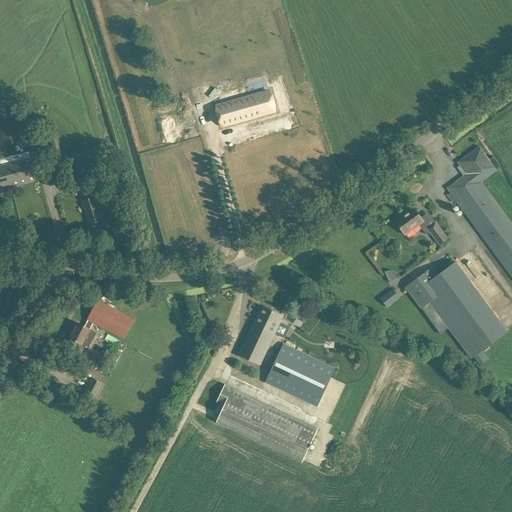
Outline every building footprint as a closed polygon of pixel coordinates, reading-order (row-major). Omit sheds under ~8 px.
[(214,87),(206,89),(185,0),(153,0),(178,103),(256,85),(252,68),(211,77),(214,87)] [(199,0),(213,59),(243,52),(230,0),(199,0)] [(228,103),(217,107),(222,125),(234,122),(275,110),(270,91),(228,103)] [(11,106),(0,108),(0,125),(5,145),(20,141),(11,106)] [(500,165),(500,164),(494,156),(489,160),(479,146),(458,162),(467,174),(448,188),(451,192),(448,195),(453,202),(456,200),(511,274),(511,225),(481,183),(497,170),(496,169),(500,165)] [(176,165),(196,160),(192,148),(173,153),(176,165)] [(24,152),(3,158),(11,186),(38,179),(35,169),(32,158),(27,159),(24,152)] [(0,166),(0,188),(7,187),(11,186),(3,158),(0,158),(0,161),(1,166),(0,166)] [(194,210),(209,206),(200,174),(185,179),(188,189),(183,191),(186,201),(191,200),(194,210)] [(103,220),(96,197),(82,201),(89,224),(103,220)] [(424,221),(421,217),(415,209),(406,216),(404,214),(395,221),(401,229),(405,235),(419,224),(427,234),(430,232),(440,244),(448,238),(436,222),(428,228),(424,221)] [(178,225),(166,228),(173,253),(185,249),(178,225)] [(508,331),(454,258),(448,262),(450,264),(438,273),(433,266),(405,286),(441,334),(448,328),(471,359),(474,356),(481,365),(488,359),(482,351),(508,331)] [(387,280),(399,279),(397,269),(386,271),(387,280)] [(400,297),(398,295),(401,293),(398,288),(395,290),(394,289),(381,299),(387,307),(400,297)] [(88,320),(94,323),(123,338),(134,319),(98,300),(88,320)] [(263,306),(246,341),(240,355),(260,364),(274,333),(285,338),(284,337),(285,335),(286,336),(289,330),(288,329),(289,327),(279,323),(283,315),(263,306)] [(85,326),(79,323),(71,338),(89,348),(97,333),(90,329),(94,323),(88,320),(85,326)] [(266,382),(317,406),(335,368),(284,343),(266,382)] [(108,347),(103,356),(110,360),(115,351),(108,347)] [(378,449),(414,360),(396,352),(360,442),(378,449)] [(375,352),(366,367),(375,373),(384,358),(375,352)] [(103,359),(98,368),(104,371),(109,362),(103,359)] [(81,395),(95,402),(105,385),(91,377),(81,395)] [(226,385),(217,402),(225,406),(219,419),(304,458),(318,429),(226,385)] [(355,423),(360,404),(348,401),(343,419),(355,423)]
